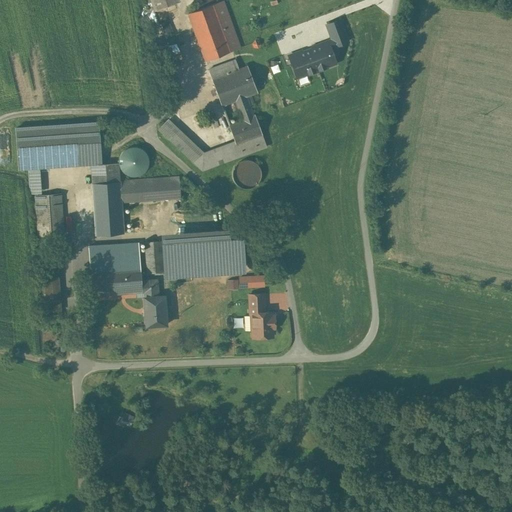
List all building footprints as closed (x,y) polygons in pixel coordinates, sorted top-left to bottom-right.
[(178,0),(151,0),(154,9),(179,0),(178,0)] [(236,38),(222,1),(213,4),(225,38),(230,51),(239,48),(236,38)] [(213,4),(188,13),(200,47),(225,38),(213,4)] [(332,40),(334,46),(348,42),(340,20),(326,25),(332,40)] [(225,38),(200,47),(205,60),(230,51),(225,38)] [(299,52),(289,55),(297,77),(307,73),(308,75),(327,68),(326,66),(335,63),(330,48),(334,46),(332,40),(318,44),(319,46),(299,54),(299,52)] [(253,116),(245,96),(248,95),(238,70),(234,60),(208,69),(222,105),(235,100),(242,120),(229,125),(235,141),(236,144),(262,134),(256,118),(255,115),(253,116)] [(248,66),(238,70),(248,95),(256,92),(248,66)] [(159,129),(194,162),(202,153),(203,152),(168,119),(159,129)] [(98,122),(76,124),(79,164),(101,163),(98,122)] [(76,124),(16,128),(19,168),(79,164),(76,124)] [(262,134),(236,144),(235,141),(229,143),(235,158),(266,146),(262,134)] [(229,143),(217,147),(223,162),(235,158),(229,143)] [(127,175),(153,173),(151,147),(125,148),(127,175)] [(217,147),(203,152),(202,153),(194,162),(202,170),(223,162),(217,147)] [(244,162),(242,163),(241,163),(240,164),(238,166),(237,167),(236,169),(235,171),(234,172),(234,174),(234,176),(234,178),(234,179),(234,180),(235,182),(236,184),(238,186),(239,188),(242,189),(244,190),(246,190),(248,191),(251,190),(253,190),(255,189),(256,188),(258,187),(259,185),(260,183),(261,182),(262,180),(262,178),(262,176),(262,174),(262,173),(262,172),(261,170),(260,168),(259,167),(258,166),(256,164),(255,163),(253,162),(251,162),(248,162),(245,162),(244,162)] [(118,164),(91,165),(92,183),(119,181),(118,164)] [(178,177),(152,179),(153,200),(180,198),(178,177)] [(152,179),(119,181),(121,202),(153,200),(152,179)] [(119,181),(92,183),(96,235),(123,233),(121,202),(119,181)] [(60,194),(36,196),(39,236),(63,234),(60,194)] [(162,233),(163,242),(229,238),(228,228),(162,233)] [(229,238),(163,242),(165,272),(194,270),(245,267),(244,264),(242,237),(229,238)] [(160,241),(145,242),(147,272),(162,271),(160,241)] [(138,243),(89,246),(92,296),(142,292),(141,291),(140,281),(138,243)] [(56,257),(51,255),(47,257),(48,262),(52,265),(56,262),(56,257)] [(57,269),(41,270),(44,312),(60,311),(57,269)] [(268,275),(242,275),(242,287),(268,287),(268,275)] [(157,280),(140,281),(141,291),(145,291),(146,297),(144,297),(146,326),(166,325),(164,296),(158,296),(157,280)] [(263,294),(249,295),(250,316),(251,316),(251,313),(264,312),(263,294)] [(264,312),(251,313),(251,316),(252,324),(250,324),(251,330),(252,330),(252,337),(262,336),(262,337),(272,337),(272,328),(274,328),(274,315),(271,315),(271,312),(264,312)]
